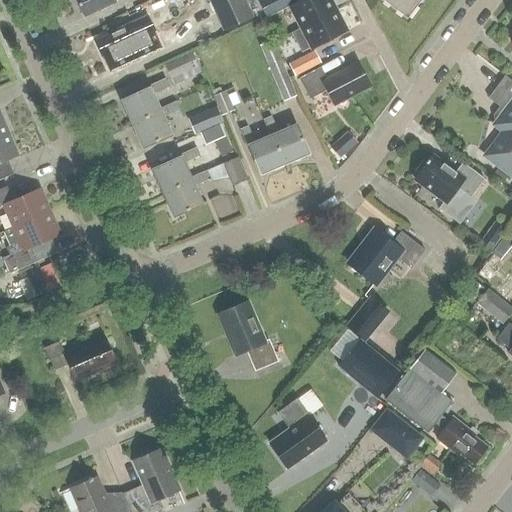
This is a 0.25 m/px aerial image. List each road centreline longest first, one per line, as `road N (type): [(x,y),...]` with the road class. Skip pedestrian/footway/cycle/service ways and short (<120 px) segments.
road 1 (residential): [(491,0),(369,162),(319,204),(140,279)]
road 2 (unclassified): [(140,279),(11,0)]
road 3 (residential): [(0,482),(19,456),(185,386)]
road 4 (unclassified): [(239,511),(185,386)]
